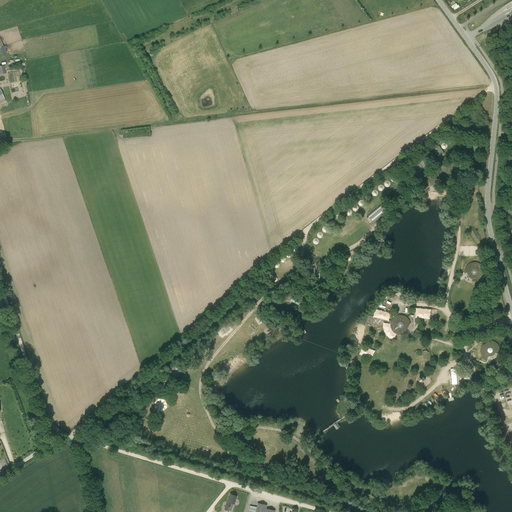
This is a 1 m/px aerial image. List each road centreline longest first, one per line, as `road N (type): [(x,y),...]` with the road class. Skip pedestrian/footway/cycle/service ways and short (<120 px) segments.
road 1 (track): [(228,294),(495,82)]
road 2 (unclassified): [(511,312),(486,210),(495,82),(437,0)]
road 3 (track): [(69,437),(43,412),(0,285)]
road 4 (track): [(0,477),(69,437),(129,382)]
road 5 (track): [(129,382),(228,294)]
